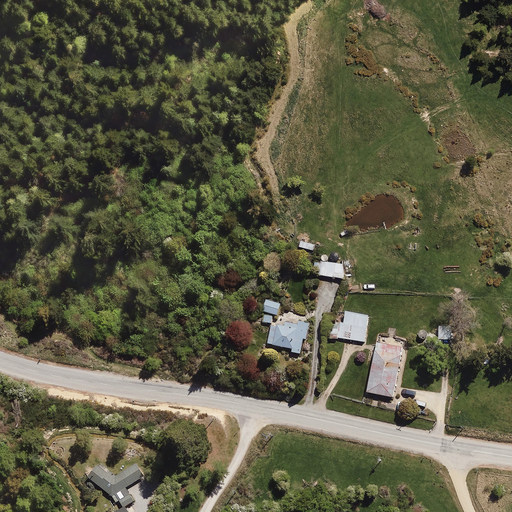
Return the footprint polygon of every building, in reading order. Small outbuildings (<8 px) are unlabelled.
[(326,209),(325,201),(315,204),(317,211),(326,209)] [(301,240),(298,248),(313,253),(315,245),(301,240)] [(317,251),(311,272),(343,281),(349,261),(317,251)] [(265,298),(261,313),(263,313),(260,323),(271,326),(274,316),(277,317),(281,302),(265,298)] [(369,318),(346,313),(344,324),(333,322),(330,337),(363,344),(369,318)] [(297,325),(277,321),(276,328),(269,327),(265,345),(290,350),(289,353),(300,355),(304,339),(307,340),(311,323),(298,320),(297,325)] [(375,349),(372,348),(371,356),(374,357),(369,384),(366,383),(365,388),(368,389),(366,396),(394,401),(404,349),(376,344),(375,349)] [(145,470),(136,460),(116,476),(95,459),(84,472),(112,492),(119,501),(132,490),(128,484),(145,470)] [(130,505),(126,499),(113,507),(116,511),(137,511),(132,503),(130,505)]
